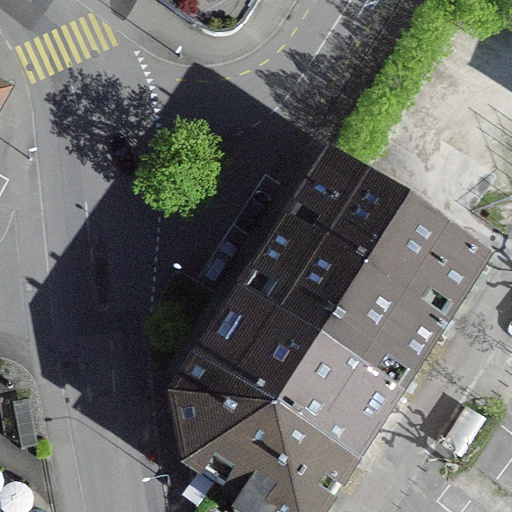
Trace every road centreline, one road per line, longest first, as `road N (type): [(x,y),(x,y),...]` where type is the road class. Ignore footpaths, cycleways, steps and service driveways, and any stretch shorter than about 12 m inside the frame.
road 1 (residential): [(353,0),(281,102),(95,222)]
road 2 (residential): [(95,222),(128,511)]
road 3 (residential): [(11,0),(45,27),(67,68),(95,222)]
